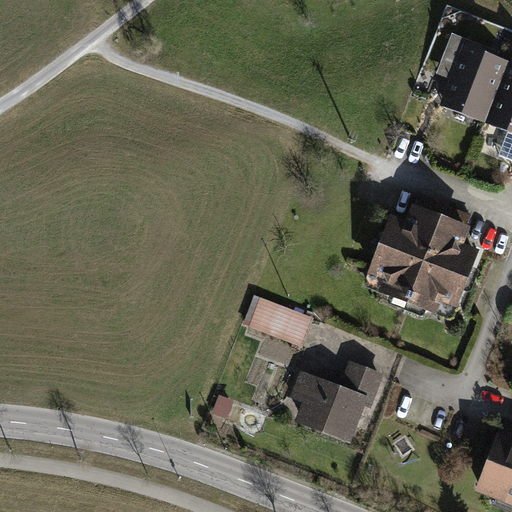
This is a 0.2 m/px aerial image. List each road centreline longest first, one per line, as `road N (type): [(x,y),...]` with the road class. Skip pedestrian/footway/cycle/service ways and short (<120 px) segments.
road 1 (track): [(0,106),(95,37),(133,66),(379,162)]
road 2 (tertiary): [(0,421),(156,450),(321,511)]
